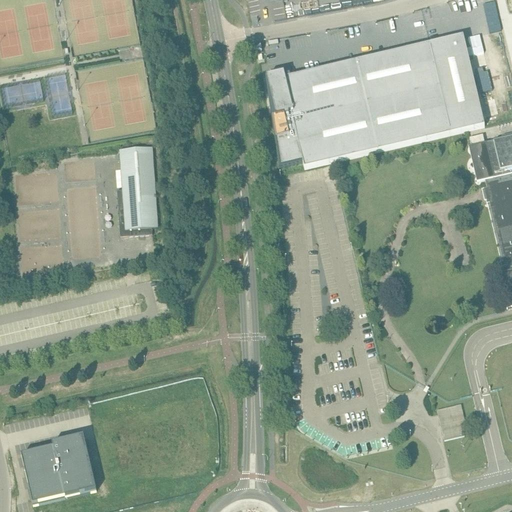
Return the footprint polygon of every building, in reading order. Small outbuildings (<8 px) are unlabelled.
[(284,75),(267,79),(274,110),(271,110),(272,115),(275,115),(276,118),(273,118),(280,169),(303,164),(303,165),(304,170),(333,163),(481,128),(484,128),(466,49),(466,48),(463,38),(453,40),(452,40),(287,80),(285,80),(284,75)] [(511,134),(502,137),(503,140),(503,141),(475,147),(473,148),(481,182),(485,181),(487,189),(483,190),(484,190),(484,191),(486,199),(486,200),(487,204),(490,204),(504,263),(501,263),(502,268),(506,267),(508,273),(499,275),(506,306),(507,310),(511,309),(511,134)] [(474,139),(470,139),(472,146),(475,146),(485,143),(483,136),(474,139)] [(122,191),(117,192),(118,212),(120,238),(152,236),(152,230),(158,229),(152,149),(120,151),(120,154),(122,191)] [(174,395),(91,414),(98,441),(127,435),(133,462),(147,458),(152,481),(195,471),(189,448),(187,449),(180,420),(174,395)] [(463,437),(456,407),(437,411),(444,441),(463,437)] [(33,507),(96,492),(84,438),(52,446),(53,450),(21,457),(33,507)]
